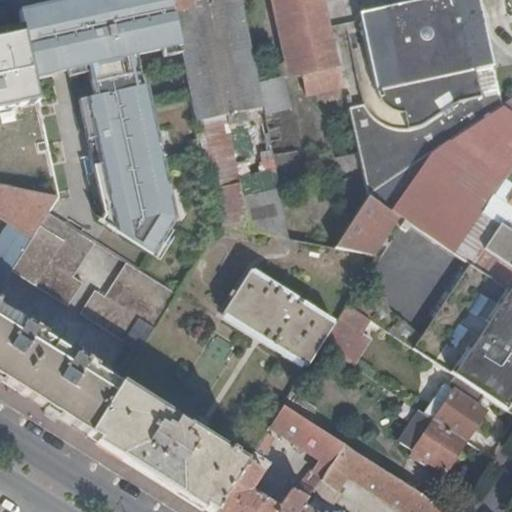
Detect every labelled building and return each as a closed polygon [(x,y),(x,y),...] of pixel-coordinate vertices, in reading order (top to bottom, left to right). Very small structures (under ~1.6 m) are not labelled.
[(70,0),(51,4),(66,71),(86,66),(93,96),(77,100),(86,139),(94,137),(99,159),(91,161),(100,203),(108,201),(111,215),(105,225),(151,254),(174,219),(146,85),(135,88),(129,57),(140,55),(179,46),(172,12),(169,0),(70,0)] [(169,0),(172,12),(192,8),(190,2),(201,0),(203,0),(204,4),(211,3),(209,0),(169,0)] [(192,8),(172,12),(179,46),(195,122),(198,121),(223,116),(244,111),(262,107),(257,82),(240,0),(209,0),(211,3),(204,4),(203,0),(201,0),(190,2),(192,8)] [(323,0),(282,0),(300,75),(338,67),(323,0)] [(501,104),(477,0),(448,0),(344,24),(360,101),(363,105),(347,108),(366,196),(447,140),(501,104)] [(31,74),(32,78),(66,71),(51,4),(17,12),(24,40),(31,74)] [(338,67),(300,75),(304,96),(343,88),(338,67)] [(283,76),(257,82),(262,107),(267,133),(269,146),(270,149),(285,145),(277,112),(289,109),(283,76)] [(511,96),(501,104),(511,111),(511,96)] [(511,111),(501,104),(447,140),(481,163),(510,182),(511,178),(511,111)] [(244,111),(223,116),(226,131),(247,126),(244,111)] [(223,116),(198,121),(218,217),(243,212),(239,197),(232,160),(226,131),(223,116)] [(247,126),(226,131),(232,160),(253,155),(247,126)] [(447,140),(366,196),(396,216),(403,220),(410,225),(430,238),(481,163),(447,140)] [(274,170),(271,152),(259,155),(262,172),(274,170)] [(510,182),(481,163),(430,238),(468,264),(511,292),(511,269),(508,266),(511,259),(511,209),(497,200),(510,182)] [(31,237),(55,198),(0,187),(0,218),(17,229),(31,237)] [(239,197),(243,212),(243,215),(282,206),(278,188),(239,197)] [(396,216),(366,196),(332,248),(371,251),(384,230),(386,231),(393,222),(396,216)] [(218,217),(215,218),(217,227),(289,240),(282,206),(243,215),(243,212),(218,217)] [(63,222),(48,213),(32,238),(11,272),(67,307),(82,284),(71,276),(93,242),(63,222)] [(403,220),(396,216),(393,222),(399,226),(403,220)] [(410,225),(403,220),(399,226),(406,231),(410,225)] [(289,240),(217,227),(216,227),(179,288),(221,315),(247,272),(331,325),(373,257),(332,248),(289,240)] [(32,238),(31,237),(17,229),(0,256),(0,289),(11,272),(32,238)] [(79,315),(137,353),(174,294),(126,263),(104,298),(94,291),(79,315)] [(511,416),(511,292),(468,264),(420,337),(396,321),(387,333),(452,377),(480,396),(511,416)] [(304,367),(331,325),(247,272),(221,315),(304,367)] [(0,381),(86,435),(117,386),(120,380),(115,377),(112,382),(84,365),(87,360),(67,347),(64,352),(43,338),(45,335),(24,321),(22,325),(0,310),(0,300),(1,299),(0,297),(0,381)] [(361,335),(370,322),(345,305),(320,345),(344,361),(361,335)] [(344,361),(353,367),(370,341),(361,335),(344,361)] [(474,405),(480,396),(452,377),(445,387),(441,384),(421,413),(462,441),(481,411),(474,405)] [(189,501),(207,511),(213,511),(244,464),(231,456),(232,454),(227,451),(225,453),(117,386),(86,435),(108,449),(189,501)] [(318,480),(342,444),(281,405),(267,428),(322,463),(317,470),(313,467),(311,472),(308,470),(299,483),(295,481),(276,508),(268,503),(271,499),(265,495),(262,499),(248,490),(266,462),(258,457),(271,438),(264,433),(244,464),(213,511),(296,511),(300,507),(318,480)] [(442,472),(463,441),(462,441),(421,413),(417,410),(397,442),(410,450),(407,455),(417,461),(419,458),(442,472)] [(400,511),(447,511),(342,444),(318,480),(334,491),(345,475),(400,511)]
